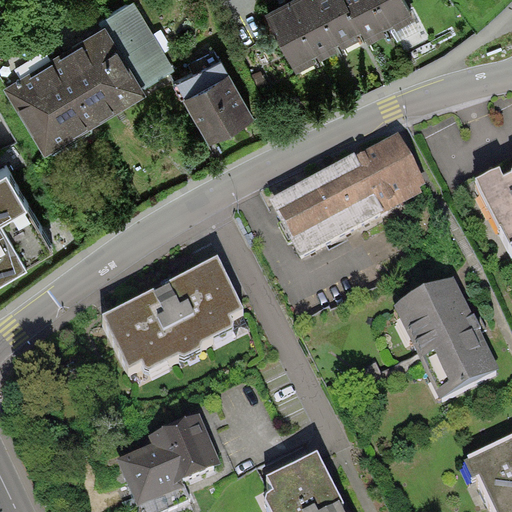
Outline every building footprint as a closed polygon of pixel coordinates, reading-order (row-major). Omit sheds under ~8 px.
[(292,0),(288,2),(320,63),(342,51),(315,0),(292,0)] [(315,0),(342,51),(365,39),(343,0),(315,0)] [(343,0),(365,39),(369,46),(386,37),(383,32),(388,29),(373,0),(343,0)] [(373,0),(388,29),(393,26),(397,32),(416,22),(404,0),(373,0)] [(276,8),(265,14),(297,75),(320,63),(288,2),(276,8)] [(103,29),(4,89),(45,157),(147,96),(143,90),(175,71),(134,3),(100,23),(103,29)] [(176,85),(184,100),(230,76),(222,62),(176,85)] [(255,123),(230,76),(184,100),(210,148),(255,123)] [(398,131),(355,154),(385,210),(423,191),(420,185),(425,182),(398,131)] [(355,152),(313,174),(344,232),(385,210),(355,154),(355,152)] [(500,165),(475,178),(498,224),(501,223),(511,246),(511,170),(505,174),(500,165)] [(301,255),(344,232),(313,174),(270,197),(301,255)] [(0,288),(28,272),(27,269),(52,254),(7,177),(0,180),(0,288)] [(155,286),(102,313),(129,367),(141,360),(144,366),(150,367),(179,353),(185,355),(202,346),(203,341),(233,326),(234,320),(230,313),(243,306),(218,255),(165,281),(168,284),(161,287),(156,289),(155,286)] [(472,313),(454,276),(394,305),(439,398),(500,369),(482,332),(488,329),(484,322),(481,315),(477,317),(475,312),(472,313)] [(200,413),(149,434),(153,443),(118,458),(137,505),(141,503),(144,511),(158,511),(190,499),(181,478),(220,462),(200,413)] [(511,511),(511,434),(468,455),(469,458),(464,460),(472,478),(477,475),(494,511),(511,511)] [(318,450),(267,475),(272,489),(267,492),(264,498),(272,511),(345,511),(344,509),(341,503),(344,502),(318,450)]
